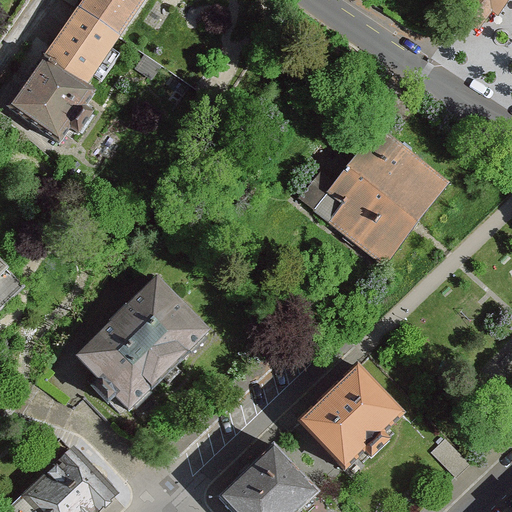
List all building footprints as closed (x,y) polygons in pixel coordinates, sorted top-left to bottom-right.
[(149,0),(92,0),(82,15),(120,41),(149,0)] [(472,0),(460,16),(478,29),(491,11),(499,17),(511,0),(472,0)] [(120,41),(82,15),(46,66),(85,93),(101,69),(120,41)] [(85,93),(46,66),(13,115),(59,146),(67,133),(79,141),(91,123),(82,117),(94,99),(85,93)] [(415,229),(449,189),(383,133),(348,174),(338,185),(328,197),(346,212),(332,228),(380,270),(415,229)] [(328,197),(338,185),(324,174),(301,202),(332,228),(346,212),(328,197)] [(0,285),(13,273),(0,258),(0,285)] [(210,338),(159,284),(78,360),(100,382),(92,390),(107,406),(114,399),(129,415),(210,338)] [(403,415),(357,367),(328,395),(299,423),(344,471),(365,452),(371,458),(389,441),(383,435),(403,415)] [(445,440),(431,453),(455,478),(469,465),(445,440)] [(319,494),(273,447),(246,473),(219,499),(231,511),(303,511),(301,510),(319,494)] [(102,511),(116,500),(73,452),(6,511),(102,511)]
